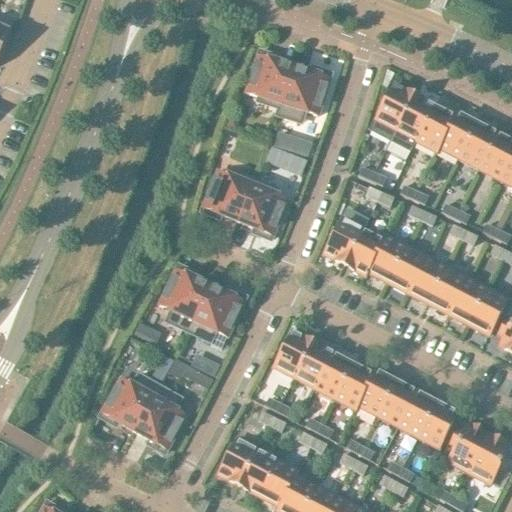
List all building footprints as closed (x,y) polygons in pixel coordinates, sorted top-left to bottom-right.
[(0,27),(0,53),(10,32),(0,27)] [(277,118),(293,69),(273,62),(274,58),(259,54),(245,96),(258,100),(257,104),(278,111),(276,118),(277,118)] [(293,69),(277,118),(300,125),(304,115),(316,119),(330,77),(315,72),(314,75),(293,69)] [(414,98),(392,87),(369,131),(390,142),(414,98)] [(414,98),(390,142),(410,152),(415,143),(415,144),(434,108),(414,98)] [(439,150),(453,119),(434,108),(415,144),(436,155),(439,150)] [(459,161),(476,125),(456,114),(453,119),(439,150),(459,161)] [(228,118),(225,128),(235,131),(237,124),(235,120),(228,118)] [(479,172),(497,136),(476,125),(459,161),(479,172)] [(224,136),(220,146),(227,148),(231,146),(233,139),(224,136)] [(499,182),(511,157),(511,143),(497,136),(479,172),(499,182)] [(270,151),(267,160),(273,162),(277,160),(279,154),(270,151)] [(511,188),(511,157),(499,182),(511,188)] [(369,184),(373,175),(361,170),(357,179),(369,184)] [(237,225),(253,184),(231,174),(230,178),(217,173),(201,214),(215,220),(217,217),(237,225)] [(373,175),(369,184),(382,189),(385,181),(373,175)] [(253,184),(237,225),(257,233),(255,236),(270,242),(287,201),(274,196),(276,193),(253,184)] [(414,204),(418,195),(403,189),(399,197),(414,204)] [(377,204),(381,196),(368,190),(365,199),(377,204)] [(418,195),(414,204),(423,208),(427,199),(418,195)] [(381,196),(377,204),(389,209),(393,201),(381,196)] [(454,222),(458,214),(445,207),(441,216),(454,222)] [(419,223),(423,214),(411,209),(407,217),(419,223)] [(423,214),(419,223),(431,229),(435,220),(423,214)] [(458,214),(454,222),(465,227),(469,219),(458,214)] [(344,268),(362,232),(341,221),(323,257),(344,268)] [(494,241),(499,233),(486,227),(482,235),(494,241)] [(460,242),(465,234),(453,228),(449,237),(460,242)] [(364,278),(385,239),(384,238),(382,243),(362,232),(344,268),(364,278)] [(499,233),(494,241),(506,247),(510,239),(499,233)] [(465,234),(460,242),(472,248),(477,240),(465,234)] [(387,285),(405,249),(385,239),(364,278),(365,279),(367,274),(387,285)] [(502,263),(507,255),(494,248),(490,256),(502,263)] [(408,296),(426,260),(405,249),(387,285),(408,296)] [(511,257),(507,255),(502,263),(511,267),(511,257)] [(428,306),(446,271),(426,260),(408,296),(428,306)] [(187,334),(209,287),(190,278),(192,275),(177,268),(158,308),(170,314),(166,324),(187,334)] [(448,317),(467,281),(446,271),(428,306),(448,317)] [(469,327),(487,292),(467,281),(448,317),(469,327)] [(209,287),(187,334),(209,344),(214,334),(226,340),(245,300),(230,293),(229,297),(209,287)] [(489,338),(507,303),(487,292),(469,327),(489,338)] [(511,355),(511,323),(511,326),(505,323),(498,337),(504,339),(499,349),(511,355)] [(138,328),(133,337),(142,342),(147,333),(138,328)] [(294,380),(312,345),(291,334),(273,369),(294,380)] [(133,343),(126,355),(136,360),(143,349),(133,343)] [(314,391),(332,356),(312,345),(294,380),(314,391)] [(335,402),(352,366),(332,356),(314,391),(335,402)] [(207,362),(201,374),(213,379),(218,368),(207,362)] [(357,408),(372,376),(352,366),(335,402),(355,413),(357,408)] [(378,419),(395,383),(375,372),(372,376),(357,408),(378,419)] [(133,434),(159,390),(138,378),(132,387),(121,381),(99,419),(113,427),(115,424),(133,434)] [(202,378),(197,387),(206,392),(211,383),(202,378)] [(398,430),(416,394),(395,383),(378,419),(398,430)] [(159,390),(133,434),(152,445),(150,448),(164,456),(186,418),(174,411),(180,401),(159,390)] [(419,440),(437,405),(416,394),(398,430),(419,440)] [(276,415),(280,407),(268,401),(264,409),(276,415)] [(439,451),(457,415),(437,405),(419,440),(439,451)] [(280,407),(276,415),(288,421),(292,413),(280,407)] [(269,429),(273,421),(261,415),(257,423),(269,429)] [(273,421),(269,429),(281,435),(285,427),(273,421)] [(318,437),(322,428),(309,421),(304,430),(318,437)] [(468,476),(488,437),(467,426),(462,435),(457,433),(450,446),(455,449),(447,465),(468,476)] [(322,428),(318,437),(328,442),(332,434),(322,428)] [(312,451),(317,443),(302,435),(298,444),(312,451)] [(488,437),(468,476),(489,487),(498,471),(503,474),(510,460),(505,458),(510,448),(488,437)] [(238,488),(257,453),(235,442),(217,477),(238,488)] [(317,443),(312,451),(322,456),(326,448),(317,443)] [(359,458),(363,450),(350,443),(345,451),(359,458)] [(363,450),(359,458),(369,464),(373,455),(363,450)] [(258,499),(277,463),(257,453),(238,488),(258,499)] [(352,472),(356,464),(343,457),(339,465),(352,472)] [(278,509),(296,479),(298,474),(277,463),(258,499),(278,509)] [(356,464),(352,472),(362,478),(366,469),(356,464)] [(398,480),(403,471),(390,464),(385,473),(398,480)] [(403,471),(398,480),(409,485),(413,477),(403,471)] [(391,493),(395,485),(383,478),(379,487),(391,493)] [(303,511),(316,489),(296,479),(278,509),(276,511),(303,511)] [(395,485),(391,493),(402,499),(407,491),(395,485)] [(329,511),(336,500),(316,489),(303,511),(329,511)] [(450,509),(455,501),(443,494),(439,502),(450,509)] [(355,511),(356,510),(336,500),(329,511),(355,511)] [(455,501),(450,509),(456,511),(463,511),(467,507),(455,501)]
